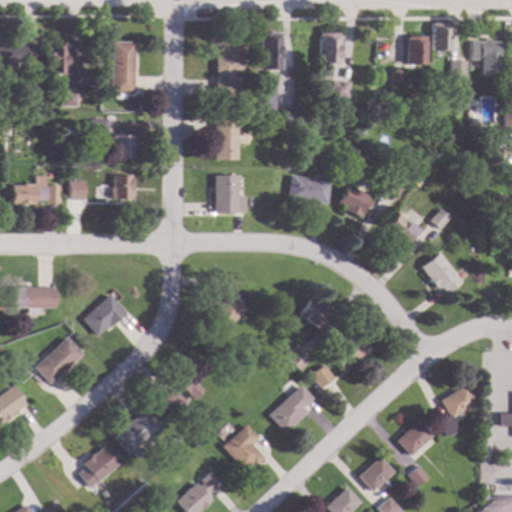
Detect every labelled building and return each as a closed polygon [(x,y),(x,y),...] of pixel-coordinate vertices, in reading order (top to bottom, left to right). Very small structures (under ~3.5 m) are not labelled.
[(447,52),(428,51),(429,23),(447,23),(447,52)] [(336,65),(314,65),(315,33),(336,33),(336,65)] [(277,70),(256,70),(255,34),(277,34),(277,70)] [(422,65),(404,65),(403,36),(422,36),(422,65)] [(7,44),(31,44),(31,61),(22,61),(22,63),(13,63),(14,77),(0,77),(0,41),(7,41),(7,44)] [(131,93),(108,93),(109,41),(132,41),(131,93)] [(231,43),(239,43),(239,71),(229,71),(229,76),(238,76),(238,96),(212,96),(212,76),(215,76),(215,71),(212,71),(212,41),(231,41),(231,43)] [(496,76),(477,76),(477,58),(466,58),(466,42),(496,42),(496,76)] [(63,75),(44,75),(44,45),(49,45),(49,43),(63,43),(63,75)] [(511,53),(511,73),(502,73),(502,53),(511,53)] [(462,60),(462,77),(447,76),(447,60),(462,60)] [(399,85),(388,85),(388,69),(399,69),(399,85)] [(346,97),(328,97),(329,80),(331,80),(347,81),(346,97)] [(273,91),(272,111),(251,111),(252,90),(273,91)] [(74,107),(58,106),(58,91),(74,91),(74,107)] [(511,129),(501,129),(501,110),(511,110),(511,129)] [(478,121),(475,127),(468,124),(471,118),(478,121)] [(104,135),(85,135),(86,119),(104,119),(104,135)] [(234,160),(211,160),(211,120),(234,120),(234,160)] [(129,135),(128,159),(110,158),(110,146),(108,146),(109,136),(110,136),(110,134),(129,135)] [(499,164),(483,164),(483,146),(499,146),(499,164)] [(403,173),(399,182),(402,183),(393,200),(374,189),(382,173),(389,177),(394,169),(403,173)] [(51,179),(43,179),(43,171),(51,171),(51,179)] [(129,193),(127,193),(127,199),(107,199),(107,186),(109,186),(109,175),(129,176),(129,193)] [(234,196),(242,195),(242,213),(211,213),(210,175),(234,175),(234,196)] [(422,179),(418,186),(410,182),(414,175),(422,179)] [(42,185),(55,184),(55,203),(41,204),(41,201),(32,201),(32,204),(24,204),(24,208),(19,208),(19,204),(9,204),(8,186),(20,186),(20,184),(31,184),(31,176),(41,176),(42,185)] [(327,181),(323,204),(284,198),(287,176),(327,181)] [(81,201),(64,200),(65,181),(81,181),(81,201)] [(367,196),(359,213),(360,213),(358,218),(340,209),(341,207),(335,205),(344,185),(367,196)] [(447,217),(436,229),(426,220),(437,208),(447,217)] [(416,231),(400,246),(398,247),(386,236),(388,234),(381,228),(397,212),(416,231)] [(458,282),(443,293),(438,286),(434,288),(417,266),(435,252),(458,282)] [(51,309),(35,309),(35,315),(23,314),(24,308),(0,308),(0,287),(51,287),(51,309)] [(243,309),(218,333),(203,317),(228,293),(243,309)] [(123,313),(106,328),(104,326),(93,336),(78,319),(106,294),(123,313)] [(313,302),(314,300),(330,310),(316,330),(294,316),(307,297),(313,302)] [(369,351),(341,372),(328,354),(356,333),(369,351)] [(79,354),(46,384),(30,366),(63,336),(79,354)] [(293,347),(307,357),(298,371),(283,360),(293,347)] [(208,368),(194,386),(200,391),(194,400),(170,382),(191,355),(208,368)] [(331,377),(317,387),(307,374),(322,364),(331,377)] [(23,404),(10,414),(10,415),(0,422),(0,391),(9,385),(23,404)] [(309,398),(299,407),(304,412),(282,433),(265,415),(297,385),(309,398)] [(472,404),(461,410),(465,416),(453,423),(456,430),(443,437),(434,422),(445,416),(435,400),(462,385),(472,404)] [(184,401),(172,414),(159,402),(171,389),(184,401)] [(155,427),(126,454),(109,437),(139,410),(155,427)] [(511,427),(503,427),(494,427),(494,413),(503,413),(511,413),(511,427)] [(429,436),(407,456),(393,440),(415,420),(429,436)] [(255,438),(248,444),(260,458),(252,466),(249,463),(240,471),(218,446),(242,424),(255,438)] [(117,464),(87,488),(75,473),(83,467),(80,464),(85,460),(83,458),(90,453),(91,455),(102,446),(117,464)] [(390,472),(368,492),(354,475),(376,456),(390,472)] [(425,478),(414,487),(404,474),(415,465),(425,478)] [(218,484),(208,494),(206,491),(203,494),(208,501),(203,506),(203,507),(198,511),(196,511),(180,511),(172,502),(192,483),(195,486),(199,483),(196,480),(206,471),(218,484)] [(357,502),(346,511),(325,511),(321,507),(342,487),(357,502)] [(400,511),(377,511),(374,508),(386,497),(400,511)]
